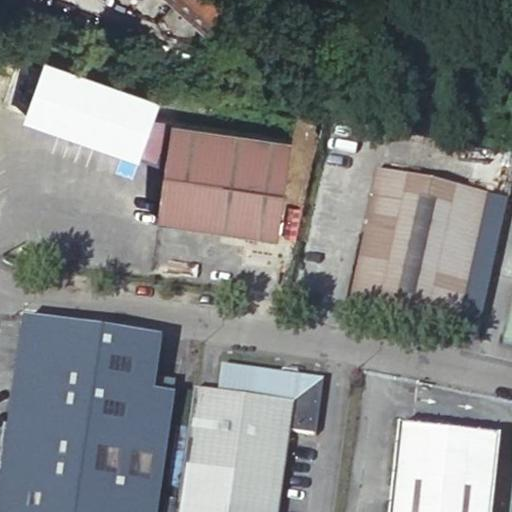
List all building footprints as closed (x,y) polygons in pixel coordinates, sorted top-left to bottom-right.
[(171,0),(204,29),(221,3),(217,0),(171,0)] [(161,101),(48,57),(28,112),(141,156),(161,101)] [(297,118),(258,110),(256,123),(295,131),(297,118)] [(323,119),(308,116),(305,132),(320,135),(323,119)] [(292,138),(173,121),(159,218),(279,235),(292,138)] [(363,225),(345,312),(397,322),(455,332),(486,195),(375,171),(369,198),(363,225)] [(346,221),(363,225),(369,198),(352,194),(346,221)] [(155,380),(160,341),(22,320),(1,472),(0,472),(0,511),(156,511),(172,399),(153,397),(155,380)] [(461,321),(458,333),(478,337),(480,325),(461,321)] [(219,393),(195,389),(177,511),(280,511),(292,432),(315,435),(322,381),(222,365),(219,393)] [(174,383),(155,380),(153,397),(172,399),(174,383)] [(493,511),(501,438),(401,426),(391,511),(493,511)]
